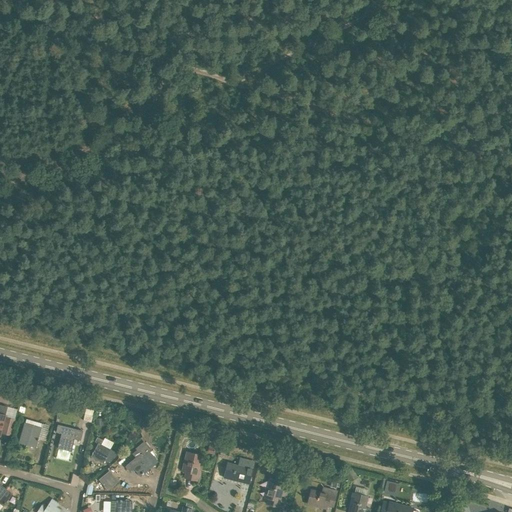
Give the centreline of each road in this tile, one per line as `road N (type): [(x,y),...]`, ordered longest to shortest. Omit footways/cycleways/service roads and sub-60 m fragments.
road 1 (secondary): [(496,482),(0,355)]
road 2 (track): [(244,84),(511,162)]
road 3 (track): [(0,200),(244,84)]
road 4 (track): [(0,13),(244,84)]
road 5 (track): [(244,84),(413,0)]
